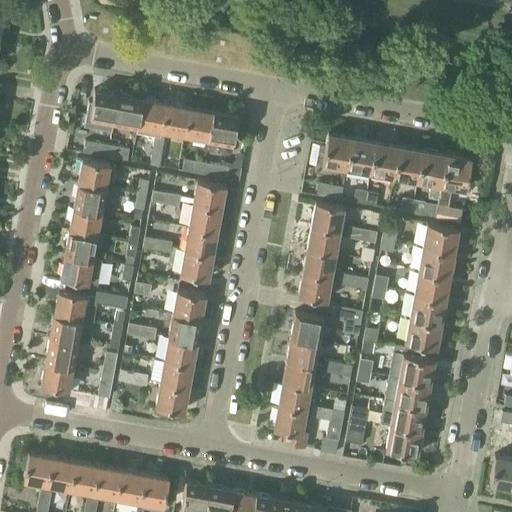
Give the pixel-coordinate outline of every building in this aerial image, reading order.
[(112,128),(114,118),(119,90),(109,88),(109,85),(98,83),(96,86),(95,86),(92,98),(89,98),(84,123),(112,128)] [(114,118),(137,123),(143,95),(119,90),(114,118)] [(137,123),(161,127),(166,99),(143,95),(137,123)] [(161,127),(184,131),(190,103),(166,99),(161,127)] [(184,131),(208,136),(213,107),(190,103),(184,131)] [(213,107),(208,136),(206,146),(214,147),(216,138),(231,140),(236,112),(213,107)] [(322,161),(347,165),(353,134),(328,129),(322,161)] [(155,131),(152,146),(162,148),(165,133),(155,131)] [(347,165),(370,170),(376,138),(353,134),(347,165)] [(109,142),(85,138),(83,149),(107,154),(109,142)] [(370,170),(394,174),(399,142),(376,138),(370,170)] [(129,146),(109,142),(107,154),(127,157),(129,146)] [(394,174),(417,178),(423,147),(399,142),(394,174)] [(162,148),(152,146),(150,161),(159,163),(162,148)] [(428,191),(438,193),(440,182),(441,182),(446,151),(423,147),(417,178),(430,181),(428,191)] [(440,182),(438,193),(435,214),(460,219),(462,206),(447,203),(451,184),(465,187),(471,155),(446,151),(441,182),(440,182)] [(81,156),(77,180),(106,186),(110,161),(81,156)] [(205,160),(183,156),(181,167),(203,171),(205,160)] [(227,164),(205,160),(203,171),(225,175),(227,164)] [(139,177),(137,191),(146,193),(149,178),(139,177)] [(197,177),(193,200),(221,205),(225,183),(197,177)] [(77,180),(73,204),(101,209),(106,186),(77,180)] [(318,180),(316,192),(341,197),(343,185),(318,180)] [(353,199),(364,201),(367,187),(356,185),(353,199)] [(151,198),(165,201),(167,190),(153,187),(151,198)] [(367,187),(364,201),(376,203),(378,189),(367,187)] [(167,190),(165,201),(179,203),(181,192),(167,190)] [(146,193),(137,191),(134,206),(143,208),(146,193)] [(400,208),(411,210),(414,196),(402,194),(400,208)] [(414,196),(411,210),(423,212),(425,198),(414,196)] [(315,199),(310,223),(338,228),(342,204),(315,199)] [(193,200),(189,223),(216,228),(221,205),(193,200)] [(73,204),(68,227),(97,232),(101,209),(73,204)] [(426,219),(421,244),(454,250),(458,225),(426,219)] [(131,223),(128,238),(137,240),(140,225),(131,223)] [(189,223),(184,246),(212,251),(216,228),(189,223)] [(310,223),(306,246),(334,251),(338,228),(310,223)] [(362,226),(348,223),(346,235),(360,238),(362,226)] [(384,225),(382,237),(395,239),(397,228),(384,225)] [(362,226),(360,238),(374,240),(376,228),(362,226)] [(68,227),(64,251),(93,256),(97,232),(68,227)] [(143,244),(157,247),(159,236),(145,233),(143,244)] [(159,236),(157,247),(171,249),(172,238),(159,236)] [(395,239),(382,237),(380,248),(393,250),(395,239)] [(137,240),(128,238),(125,253),(135,255),(137,240)] [(363,244),(361,255),(371,257),(373,246),(363,244)] [(421,244),(417,267),(450,273),(454,250),(421,244)] [(212,251),(184,246),(180,271),(208,276),(212,251)] [(306,246),(302,269),(330,274),(334,251),(306,246)] [(60,275),(75,278),(88,280),(93,256),(64,251),(60,275)] [(361,255),(357,272),(368,274),(371,257),(361,255)] [(133,263),(124,261),(121,277),(130,279),(133,263)] [(417,267),(413,291),(445,297),(450,273),(417,267)] [(330,274),(302,269),(298,293),(325,298),(330,274)] [(354,272),(340,269),(338,281),(352,284),(354,272)] [(354,272),(352,284),(366,286),(368,274),(357,272),(354,272)] [(375,272),(373,284),(386,286),(388,275),(375,272)] [(75,278),(72,290),(95,294),(96,288),(97,282),(88,281),(88,280),(75,278)] [(136,279),(134,290),(150,293),(152,282),(136,279)] [(386,286),(373,284),(371,295),(384,297),(386,286)] [(58,287),(53,311),(81,317),(93,319),(97,300),(125,306),(128,294),(96,288),(95,294),(72,290),(58,287)] [(177,287),(173,310),(201,315),(205,292),(177,287)] [(413,291),(409,314),(441,320),(445,297),(413,291)] [(332,316),(345,319),(359,322),(362,309),(334,303),(332,316)] [(116,308),(114,322),(122,324),(125,309),(116,308)] [(295,309),(290,333),(319,339),(323,314),(295,309)] [(201,315),(173,310),(169,333),(197,338),(201,315)] [(53,311),(49,335),(77,340),(81,317),(53,311)] [(409,314),(404,339),(429,344),(436,345),(441,320),(409,314)] [(359,322),(345,319),(342,330),(357,333),(359,322)] [(127,331),(141,333),(143,322),(129,320),(127,331)] [(114,322),(111,337),(120,338),(122,324),(114,322)] [(143,322),(141,333),(155,336),(157,325),(143,322)] [(366,325),(363,338),(376,340),(379,327),(366,325)] [(197,338),(169,333),(165,356),(193,361),(197,338)] [(290,333),(286,356),(314,362),(319,339),(290,333)] [(49,335),(45,358),(73,363),(77,340),(49,335)] [(393,343),(388,373),(430,381),(435,357),(427,355),(429,344),(404,339),(403,345),(393,343)] [(106,349),(104,360),(115,362),(117,351),(106,349)] [(165,356),(160,379),(188,384),(193,361),(165,356)] [(286,356),(282,379),(310,385),(312,372),(322,373),(322,369),(323,363),(314,362),(286,356)] [(323,363),(322,369),(336,372),(338,360),(324,357),(323,363)] [(73,363),(45,358),(40,382),(68,388),(73,363)] [(104,360),(102,369),(113,371),(115,362),(104,360)] [(338,360),(336,372),(350,374),(352,362),(338,360)] [(359,361),(358,367),(371,370),(372,363),(359,361)] [(119,377),(132,380),(134,369),(121,367),(119,377)] [(371,370),(358,367),(355,383),(368,385),(371,370)] [(102,369),(98,393),(109,395),(113,371),(102,369)] [(134,369),(132,380),(146,382),(148,372),(134,369)] [(388,373),(383,396),(426,404),(430,381),(388,373)] [(188,384),(160,379),(156,404),(184,409),(188,384)] [(282,379),(277,403),(306,408),(310,385),(282,379)] [(379,420),(389,422),(422,428),(426,404),(383,396),(379,420)] [(306,408),(277,403),(273,427),(288,430),(286,439),(309,443),(312,427),(302,426),(306,408)] [(315,416),(329,418),(331,407),(317,404),(315,416)] [(351,404),(349,415),(366,417),(368,407),(351,404)] [(331,407),(329,418),(326,435),(338,438),(343,409),(331,407)] [(501,419),(511,420),(511,410),(503,409),(501,419)] [(366,417),(349,415),(345,439),(361,442),(366,417)] [(422,428),(389,422),(384,446),(417,452),(422,428)] [(323,435),(320,449),(336,452),(338,438),(326,435),(323,435)] [(23,478),(47,482),(52,454),(28,449),(23,478)] [(490,481),(511,485),(511,456),(495,453),(490,481)] [(47,482),(70,486),(75,458),(52,454),(47,482)] [(70,486),(93,490),(98,462),(75,458),(70,486)] [(93,490),(116,494),(121,466),(98,462),(93,490)] [(116,494),(139,499),(144,470),(121,466),(116,494)] [(144,470),(139,499),(163,503),(168,475),(144,470)] [(205,511),(211,483),(186,478),(180,506),(205,511)] [(228,511),(234,487),(211,483),(205,511),(204,511),(228,511)] [(228,511),(252,511),(256,491),(234,487),(228,511)] [(40,488),(37,502),(48,504),(51,490),(40,488)] [(252,511),(276,511),(280,495),(256,491),(252,511)] [(300,511),(303,500),(280,495),(276,511),(300,511)] [(86,496),(84,510),(93,511),(94,511),(98,498),(86,496)] [(324,511),(326,504),(303,500),(300,511),(324,511)] [(46,511),(48,504),(37,502),(35,511),(46,511)]
